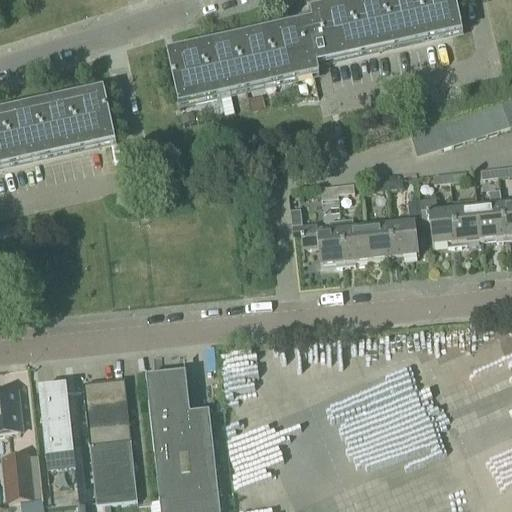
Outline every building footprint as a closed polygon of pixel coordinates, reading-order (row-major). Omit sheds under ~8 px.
[(310,69),(461,35),(452,0),(414,0),(299,25),(302,35),(168,65),(177,108),(313,78),(310,69)] [(0,170),(114,145),(105,102),(0,125),(0,170)] [(507,132),(511,130),(511,105),(500,109),(507,132)] [(497,136),(507,132),(500,109),(489,113),(497,136)] [(485,139),(497,136),(489,113),(478,116),(485,139)] [(474,143),(485,139),(478,116),(467,120),(474,143)] [(463,147),(474,143),(467,120),(455,123),(463,147)] [(452,150),(463,147),(455,123),(444,127),(452,150)] [(440,154),(452,150),(444,127),(432,131),(436,142),(440,154)] [(413,150),(436,142),(432,131),(409,138),(413,150)] [(417,161),(440,154),(436,142),(413,150),(417,161)] [(497,183),(511,181),(511,172),(496,175),(497,183)] [(481,185),(497,183),(496,175),(480,176),(481,185)] [(449,189),(466,187),(465,178),(448,180),(449,189)] [(433,191),(449,189),(448,180),(432,182),(433,191)] [(385,196),(402,194),(401,185),(384,187),(385,196)] [(369,197),(385,196),(384,187),(368,188),(369,197)] [(336,201),(353,199),(353,190),(335,192),(336,201)] [(320,202),(336,201),(335,192),(319,194),(320,202)] [(500,211),(501,211),(500,197),(488,198),(490,212),(477,213),(476,213),(480,245),(504,243),(500,211)] [(456,248),(452,216),(437,218),(435,205),(419,206),(422,233),(430,232),(432,250),(456,248)] [(476,206),(452,209),(453,216),(452,216),(456,248),(480,245),(476,213),(477,213),(476,206)] [(504,243),(511,241),(511,209),(501,211),(500,211),(504,243)] [(300,215),(290,216),(292,232),(293,241),(300,240),(299,232),(301,231),(300,215)] [(352,233),(355,233),(354,225),(339,227),(344,269),(369,266),(365,234),(352,235),(352,233)] [(301,231),(299,232),(300,240),(301,255),(317,253),(319,271),(344,269),(339,227),(328,228),(328,232),(317,233),(316,230),(301,231)] [(392,263),(417,261),(414,229),(389,231),(392,263)] [(369,266),(392,263),(389,231),(365,234),(369,266)] [(221,511),(211,420),(192,422),(187,380),(147,384),(161,511),(221,511)] [(96,511),(107,511),(138,509),(124,387),(83,391),(96,511)] [(80,511),(67,393),(39,396),(52,511),(87,511),(86,511),(80,511)] [(0,441),(21,439),(15,399),(0,400),(0,441)] [(10,510),(33,507),(28,463),(5,466),(10,510)]
